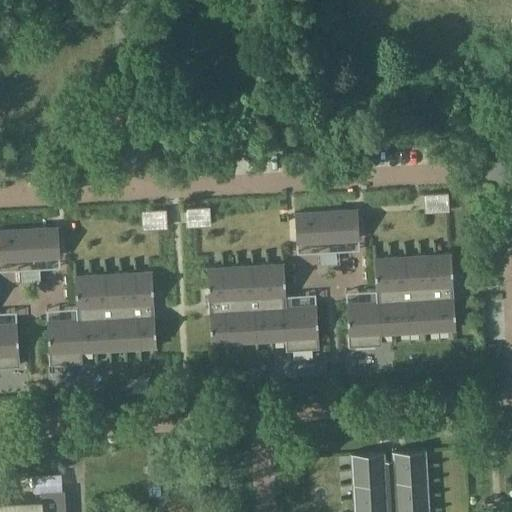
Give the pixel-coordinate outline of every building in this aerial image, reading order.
[(426,211),(448,210),(447,193),(425,194),(426,211)] [(188,225),(210,224),(209,207),(187,209),(188,225)] [(357,208),(294,212),(296,243),(359,239),(357,208)] [(143,228),(165,227),(164,210),(142,211),(143,228)] [(0,260),(59,257),(58,226),(0,229),(0,260)] [(451,253),(374,257),(376,300),(346,302),(349,346),(381,344),(381,334),(455,329),(451,253)] [(316,304),(286,306),(283,263),(206,267),(211,344),(285,339),(286,350),(319,348),(316,304)] [(156,347),(151,270),(74,275),(77,318),(47,320),(49,363),(82,361),(82,351),(156,347)] [(17,321),(0,322),(0,366),(19,365),(17,321)] [(350,453),(350,455),(353,511),(429,511),(425,449),(405,450),(391,451),(392,460),(385,460),(384,451),(377,451),(350,453)] [(63,511),(62,492),(42,493),(42,511),(63,511)]
